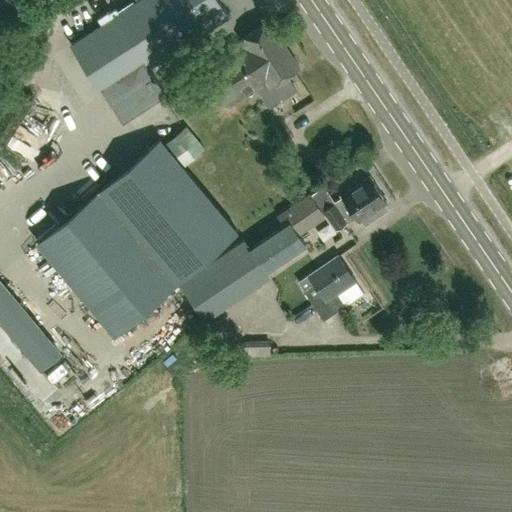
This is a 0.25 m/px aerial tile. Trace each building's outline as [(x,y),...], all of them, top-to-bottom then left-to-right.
[(71,44),(104,95),(228,16),(217,0),(136,0),(137,1),(71,44)] [(245,45),(267,79),(271,85),(299,67),(269,21),(241,39),(245,45)] [(228,104),(267,79),(245,45),(206,70),(228,104)] [(166,128),(178,122),(171,107),(159,113),(166,128)] [(183,165),(204,147),(186,125),(165,143),(183,165)] [(157,141),(36,242),(114,335),(235,233),(157,141)] [(29,196),(44,186),(36,172),(20,182),(29,196)] [(314,193),(280,215),(285,224),(289,221),(294,229),(299,235),(328,216),(336,229),(355,216),(359,221),(362,219),(365,223),(387,208),(384,204),(387,202),(371,177),(342,196),(343,198),(335,203),(324,186),(314,193)] [(285,224),(250,247),(266,271),(267,270),(305,244),(299,235),(294,229),(289,221),(285,224)] [(324,319),(364,292),(338,255),(308,275),(313,282),(304,289),(324,319)] [(511,375),(509,371),(491,380),(502,400),(511,394),(511,375)]
